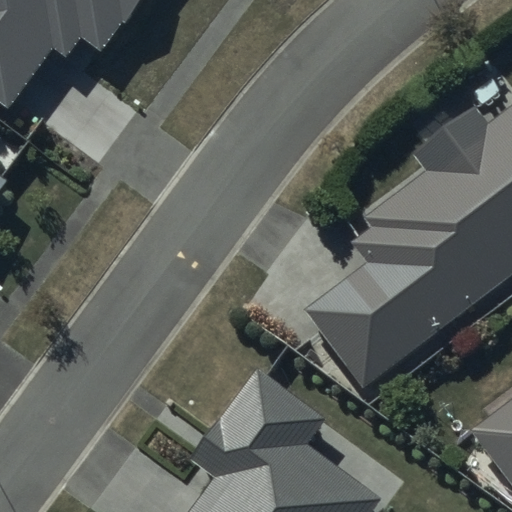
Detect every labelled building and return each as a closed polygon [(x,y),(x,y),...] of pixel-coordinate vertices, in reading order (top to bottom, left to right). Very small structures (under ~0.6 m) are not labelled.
[(0,0),(0,116),(7,122),(54,60),(66,69),(83,46),(104,62),(150,0),(0,0)] [(304,317),(362,395),(511,283),(511,118),(490,135),(478,119),(413,167),(424,181),(366,224),(376,238),(353,255),(365,271),(304,317)] [(0,209),(9,198),(0,190),(0,209)] [(378,511),(306,458),(327,431),(260,381),(191,473),(213,490),(197,511),(378,511)] [(511,414),(472,444),(511,496),(511,414)]
